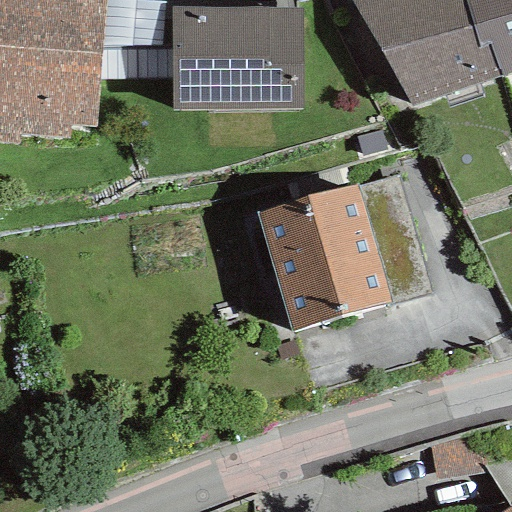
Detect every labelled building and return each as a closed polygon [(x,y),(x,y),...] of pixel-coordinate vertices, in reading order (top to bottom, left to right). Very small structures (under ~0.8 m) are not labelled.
[(102,48),(105,0),(0,0),(0,144),(17,146),(18,134),(70,138),(71,125),(95,127),(102,48)] [(165,1),(141,0),(105,0),(102,48),(159,45),(165,1)] [(478,47),(464,0),(350,0),(410,105),(500,75),(491,43),(478,47)] [(511,71),(511,0),(464,0),(478,47),(491,43),(500,75),(511,71)] [(300,109),(300,7),(170,7),(170,109),(300,109)] [(290,332),(389,304),(430,293),(397,175),(356,186),(355,185),(255,214),(290,332)] [(486,433),(428,447),(435,480),(479,474),(479,466),(491,464),(486,433)]
